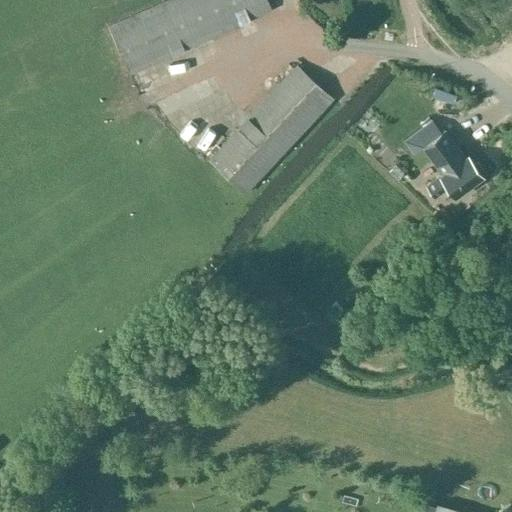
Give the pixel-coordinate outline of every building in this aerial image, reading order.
[(168,0),(107,27),(129,75),(272,10),(267,0),(168,0)] [(245,193),(333,99),(297,66),(209,160),(245,193)] [(173,124),(191,113),(185,103),(167,114),(173,124)] [(196,140),(204,147),(217,133),(209,125),(196,140)] [(468,155),(466,157),(445,128),(421,146),(442,174),(426,186),(435,197),(447,188),(454,196),(483,175),(468,155)] [(468,511),(437,502),(433,511),(468,511)]
